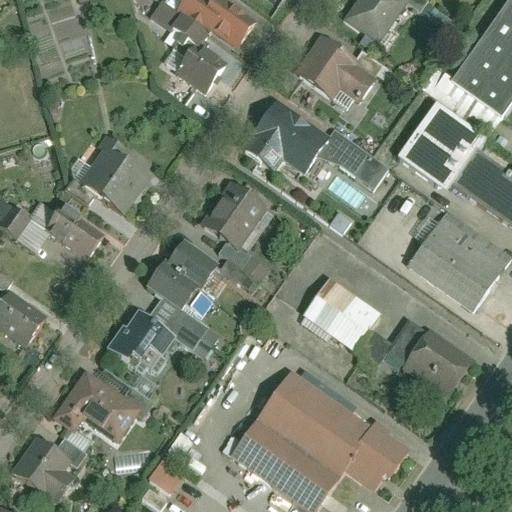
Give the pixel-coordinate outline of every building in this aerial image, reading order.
[(21,0),(42,83),(90,71),(72,0),(21,0)] [(153,15),(162,4),(156,0),(135,0),(135,1),(153,15)] [(240,50),(258,27),(224,1),(218,8),(207,0),(181,0),(174,10),(211,38),(216,32),(240,50)] [(399,0),(360,0),(343,25),(382,51),(412,8),(399,0)] [(511,0),(507,0),(451,83),(502,118),(511,103),(511,0)] [(322,39),(295,79),(333,104),(341,92),(364,108),(377,88),(354,72),(359,64),(322,39)] [(175,75),(207,97),(225,72),(193,49),(175,75)] [(244,155),(277,177),(284,167),(309,183),(334,146),(277,107),(244,155)] [(451,199),(457,190),(511,228),(511,180),(481,158),(489,146),(439,111),(402,164),(451,199)] [(124,218),(149,183),(108,153),(82,188),(124,218)] [(230,189),(202,230),(239,256),(268,214),(230,189)] [(50,239),(87,265),(106,237),(69,211),(50,239)] [(438,222),(405,270),(472,316),(505,268),(438,222)] [(160,302),(184,317),(215,270),(185,249),(172,269),(163,264),(145,291),(160,302)] [(0,277),(0,288),(5,292),(10,283),(0,277)] [(325,282),(301,317),(352,353),(377,318),(325,282)] [(0,336),(24,354),(47,323),(9,296),(0,308),(0,336)] [(120,328),(100,355),(142,384),(173,341),(189,353),(204,332),(184,317),(160,302),(147,320),(139,315),(127,332),(120,328)] [(477,366),(428,332),(399,373),(448,407),(477,366)] [(285,364),(224,452),(300,505),(332,460),(368,485),(398,442),(285,364)] [(141,414),(83,376),(52,424),(76,439),(84,426),(119,449),(141,414)] [(36,445),(13,480),(56,509),(72,484),(63,477),(70,467),(36,445)] [(148,469),(147,455),(115,457),(116,471),(148,469)] [(150,485),(174,500),(189,478),(165,462),(150,485)]
